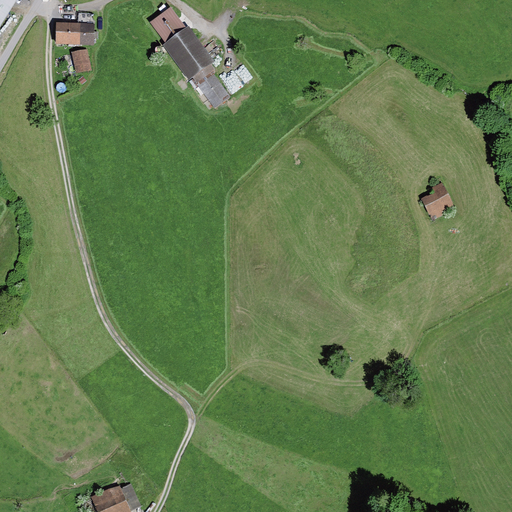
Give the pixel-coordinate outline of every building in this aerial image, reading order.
[(0,0),(0,28),(17,0),(0,0)] [(171,8),(150,23),(165,43),(162,45),(189,82),(193,80),(214,110),(231,98),(212,72),(215,70),(210,64),(214,62),(189,27),(186,29),(171,8)] [(79,13),(78,24),(95,25),(95,15),(79,13)] [(78,24),(57,23),(56,44),(94,46),(95,25),(78,24)] [(88,50),(72,53),(76,74),(92,71),(88,50)] [(435,193),(422,200),(432,220),(455,208),(442,184),(432,189),(435,193)] [(131,511),(142,507),(132,484),(121,489),(120,487),(81,504),(84,511),(131,511)]
